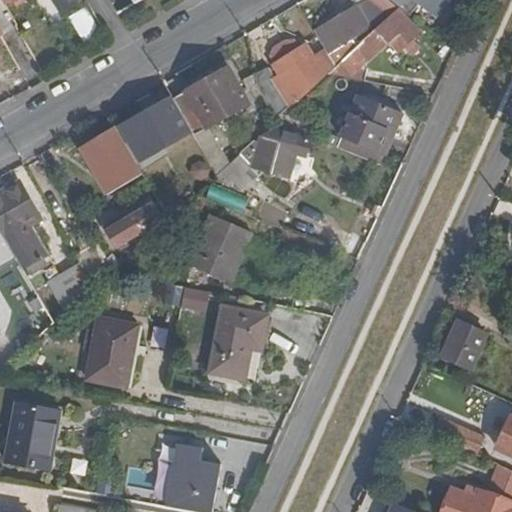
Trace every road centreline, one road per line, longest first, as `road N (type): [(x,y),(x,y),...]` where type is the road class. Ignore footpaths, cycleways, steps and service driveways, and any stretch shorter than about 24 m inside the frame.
road 1 (residential): [(487,0),(258,511)]
road 2 (residential): [(333,511),(511,118)]
road 3 (residential): [(235,0),(0,137)]
